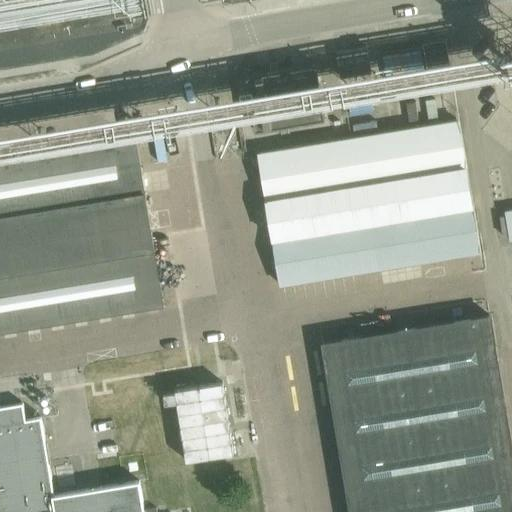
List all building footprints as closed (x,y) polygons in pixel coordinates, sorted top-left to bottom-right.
[(430,68),(452,65),(448,40),(425,45),(430,68)] [(337,56),(340,76),(370,72),(367,52),(337,56)] [(249,81),(256,127),(339,114),(331,68),(249,81)] [(278,286),(477,254),(480,253),(458,121),(257,153),(278,286)] [(0,332),(164,305),(135,134),(0,157),(0,332)] [(348,511),(511,511),(511,445),(490,314),(320,342),(348,511)] [(197,382),(176,385),(187,459),(235,452),(224,380),(197,384),(197,382)] [(144,511),(139,480),(104,486),(54,495),(41,418),(26,419),(23,403),(0,407),(0,511),(144,511)]
